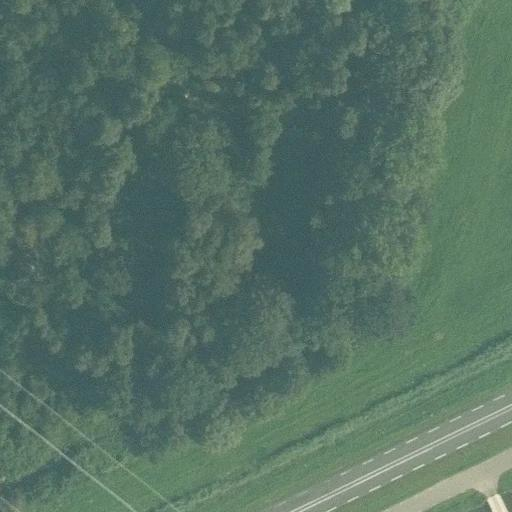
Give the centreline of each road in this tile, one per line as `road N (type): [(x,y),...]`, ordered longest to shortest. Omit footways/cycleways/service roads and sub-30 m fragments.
road 1 (primary): [(294,511),(511,406)]
road 2 (unclassified): [(397,511),(511,455)]
